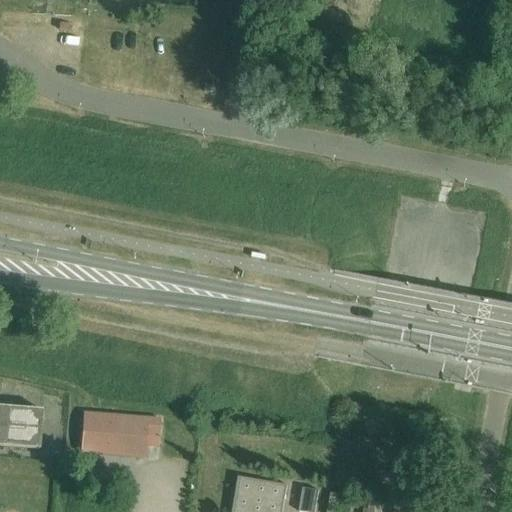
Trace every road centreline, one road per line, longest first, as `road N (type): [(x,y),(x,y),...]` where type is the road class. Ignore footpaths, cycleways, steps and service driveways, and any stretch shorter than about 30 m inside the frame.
road 1 (secondary): [(511,350),(0,254)]
road 2 (unclassified): [(511,177),(233,123)]
road 3 (unclassified): [(233,123),(96,102),(0,50)]
road 4 (residential): [(511,342),(481,511)]
road 5 (unclassified): [(233,123),(243,0)]
